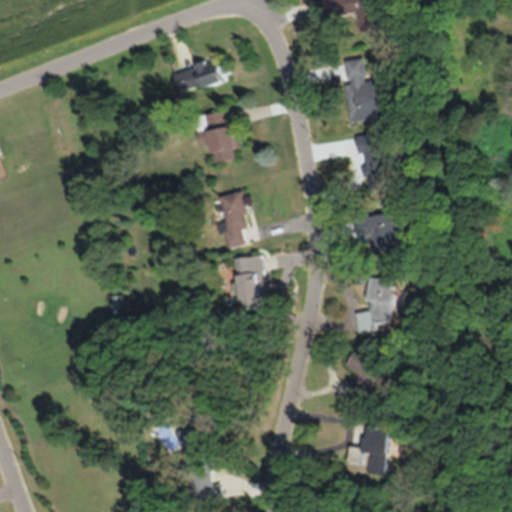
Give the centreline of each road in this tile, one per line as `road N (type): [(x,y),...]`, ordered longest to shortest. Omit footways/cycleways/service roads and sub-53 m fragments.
road 1 (residential): [(275,511),(278,460),(311,320),(315,218),(278,41),(259,20),(234,12)]
road 2 (residential): [(234,12),(0,88)]
